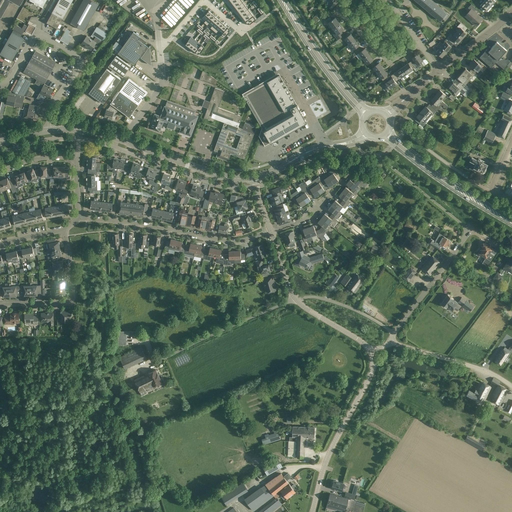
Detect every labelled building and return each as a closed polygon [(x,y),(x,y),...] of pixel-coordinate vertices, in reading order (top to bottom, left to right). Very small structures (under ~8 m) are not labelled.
[(11,1),(8,0),(0,0),(0,18),(1,19),(11,1)] [(52,13),(47,21),(50,22),(49,24),(51,25),(50,26),(54,28),(54,27),(56,28),(57,28),(60,29),(62,25),(60,24),(63,19),(63,20),(63,19),(73,0),(54,0),(49,11),(52,13)] [(98,4),(90,0),(83,0),(70,23),(84,30),(86,27),(98,4)] [(120,0),(127,10),(139,2),(140,4),(145,0),(120,0)] [(185,14),(194,0),(176,0),(173,5),(185,14)] [(242,0),(239,0),(233,5),(236,8),(244,2),(242,0)] [(328,0),(333,4),(329,8),(330,10),(337,2),(336,1),(337,0),(328,0)] [(415,0),(440,21),(442,18),(445,21),(450,15),(447,12),(446,13),(431,0),(415,0)] [(494,0),(484,0),(480,5),(486,11),(495,1),(494,0)] [(244,2),(236,8),(238,11),(247,5),(244,2)] [(477,9),(471,4),(468,8),(470,10),(465,16),(472,23),(476,26),(478,24),(479,23),(483,19),(475,12),(477,9)] [(247,5),(238,11),(241,15),(249,8),(248,9),(246,6),(247,5)] [(171,28),(181,18),(168,6),(163,10),(165,11),(162,14),(163,16),(159,20),(163,24),(165,22),(171,28)] [(249,8),(241,15),(243,18),(252,12),(249,8)] [(209,11),(202,18),(205,21),(204,23),(212,14),(209,11)] [(252,12),(243,18),(245,20),(246,21),(245,22),(254,15),(252,12)] [(212,14),(204,23),(207,25),(215,16),(212,14)] [(254,15),(245,22),(246,22),(247,24),(248,25),(257,19),(254,15)] [(316,15),(311,20),(315,24),(320,19),(316,15)] [(215,16),(207,25),(209,24),(210,25),(212,26),(210,28),(218,19),(215,16)] [(333,29),(339,24),(335,18),(332,20),(329,17),(325,20),(324,21),(326,25),(328,23),(333,29)] [(218,19),(210,28),(213,31),(221,22),(218,19)] [(221,22),(213,31),(217,34),(224,25),(221,22)] [(459,29),(456,33),(462,38),(467,33),(464,31),(467,28),(460,23),(457,27),(459,29)] [(27,26),(24,24),(22,28),(15,24),(13,29),(22,34),(27,26)] [(339,24),(333,29),(335,32),(333,33),(335,36),(337,40),(338,39),(343,36),(341,32),(344,30),(339,24)] [(224,25),(217,34),(218,32),(221,34),(221,35),(228,27),(227,27),(226,26),(224,25)] [(103,42),(105,38),(108,34),(107,34),(98,28),(96,27),(93,31),(91,34),(92,35),(91,36),(93,38),(94,36),(95,37),(103,42)] [(228,27),(221,35),(225,37),(231,30),(230,29),(228,27)] [(60,40),(62,41),(67,44),(68,44),(73,36),(69,34),(71,31),(66,28),(66,29),(64,28),(63,30),(65,31),(60,40)] [(24,39),(12,32),(0,53),(12,61),(24,39)] [(113,47),(112,49),(116,51),(118,53),(134,65),(148,46),(144,43),(138,39),(140,37),(134,32),(131,35),(125,44),(119,51),(117,50),(113,47)] [(462,38),(456,33),(453,36),(450,34),(447,38),(453,44),(456,41),(458,43),(462,38)] [(343,36),(338,39),(340,42),(344,39),(348,44),(355,39),(351,34),(345,38),(343,36)] [(103,42),(95,37),(93,41),(91,39),(86,36),(81,44),(84,47),(85,46),(91,50),(94,46),(96,43),(100,46),(101,44),(103,42)] [(191,37),(185,45),(189,47),(194,39),(191,37)] [(453,44),(447,38),(444,41),(445,42),(442,44),(440,42),(438,44),(447,52),(451,47),(453,44)] [(194,39),(189,47),(192,50),(198,42),(194,39)] [(348,44),(353,51),(351,53),(352,54),(353,53),(359,49),(358,46),(359,45),(355,39),(348,44)] [(198,42),(192,50),(195,52),(201,44),(198,42)] [(491,68),(496,63),(500,58),(506,50),(497,42),(490,49),(489,48),(487,50),(486,50),(480,58),(491,68)] [(201,44),(195,52),(198,54),(199,54),(199,55),(205,47),(201,44)] [(442,57),(447,52),(438,44),(436,47),(438,49),(436,52),(442,57)] [(151,65),(150,45),(148,47),(141,57),(142,58),(151,65)] [(359,53),(363,59),(369,54),(365,48),(361,51),(359,49),(353,53),(352,54),(354,57),(359,53)] [(29,61),(50,73),(56,63),(35,51),(29,61)] [(369,54),(363,59),(367,64),(369,66),(374,63),(372,60),(373,59),(369,54)] [(422,60),(424,59),(423,57),(421,58),(418,54),(412,58),(413,60),(411,62),(416,69),(421,65),(419,63),(422,60)] [(108,66),(123,77),(131,66),(116,56),(108,66)] [(502,60),(500,58),(496,63),(503,69),(504,70),(508,64),(510,61),(508,59),(505,60),(503,58),(502,60)] [(477,62),(474,59),(469,64),(473,67),(471,69),(478,76),(481,73),(478,70),(483,65),(481,62),(478,60),(477,62)] [(50,73),(29,61),(24,72),(45,84),(50,73)] [(408,63),(402,67),(407,74),(413,70),(412,69),(413,69),(415,71),(417,70),(416,69),(411,62),(408,64),(408,63)] [(374,63),(369,66),(371,69),(373,68),(377,73),(383,68),(379,63),(375,65),(374,63)] [(407,74),(402,67),(397,71),(394,73),(398,79),(401,82),(403,81),(403,79),(402,77),(407,74)] [(387,74),(383,68),(377,73),(381,79),(381,78),(383,81),(386,79),(388,77),(386,75),(387,74)] [(121,79),(107,69),(89,93),(103,104),(121,79)] [(465,69),(461,73),(469,81),(475,75),(476,76),(477,75),(477,76),(478,76),(471,69),(469,72),(465,69)] [(202,71),(199,79),(216,85),(217,81),(214,79),(214,78),(202,71)] [(398,79),(394,73),(391,76),(392,78),(383,85),(387,91),(397,84),(395,82),(398,79),(400,82),(401,82),(398,79)] [(460,81),(459,83),(463,88),(469,81),(461,73),(457,78),(460,81)] [(245,94),(243,95),(262,127),(262,128),(259,135),(261,139),(264,145),(270,142),(270,143),(306,122),(307,122),(296,104),(279,74),(267,81),(267,82),(245,94)] [(26,80),(20,77),(12,91),(18,94),(26,80)] [(111,103),(125,114),(129,117),(147,92),(137,84),(129,79),(120,91),(111,103)] [(511,81),(510,86),(511,86),(510,88),(507,87),(504,85),(502,88),(501,88),(500,89),(501,90),(505,92),(506,91),(511,93),(511,94),(511,93),(511,81)] [(465,89),(463,88),(459,83),(457,86),(453,83),(449,87),(454,92),(454,93),(456,96),(460,92),(465,97),(468,94),(469,92),(465,89)] [(40,92),(36,98),(46,100),(47,97),(48,97),(52,90),(53,89),(50,87),(49,89),(43,85),(40,92)] [(207,108),(204,118),(213,121),(214,119),(224,123),(224,122),(238,127),(242,116),(218,108),(224,91),(215,88),(209,105),(206,104),(205,107),(207,108)] [(435,95),(441,100),(445,95),(440,90),(435,95)] [(0,100),(0,113),(3,114),(6,102),(6,103),(6,104),(8,104),(8,105),(13,106),(22,108),(24,99),(25,96),(24,96),(19,95),(9,92),(8,95),(7,98),(4,98),(3,102),(0,100)] [(510,95),(503,92),(500,98),(506,101),(507,101),(506,103),(507,104),(508,105),(505,109),(511,112),(511,100),(510,99),(510,100),(508,99),(510,95)] [(437,105),(441,100),(435,95),(431,100),(437,105)] [(154,120),(151,129),(160,132),(163,121),(169,124),(168,127),(174,129),(175,126),(181,128),(179,132),(191,136),(198,116),(194,115),(196,111),(168,101),(165,106),(164,106),(161,116),(155,114),(152,120),(154,120)] [(485,110),(475,102),(471,107),(481,114),(485,110)] [(125,114),(111,103),(110,103),(112,104),(108,109),(107,109),(104,116),(108,117),(107,120),(114,122),(116,116),(114,115),(118,109),(125,114)] [(40,107),(30,104),(29,109),(25,108),(24,114),(23,118),(33,120),(34,117),(38,118),(40,107)] [(426,106),(421,111),(428,117),(432,113),(434,114),(436,111),(435,109),(431,106),(428,109),(426,106)] [(424,122),(428,117),(421,111),(417,116),(419,119),(417,122),(422,127),(425,123),(424,122)] [(501,124),(496,135),(504,138),(511,121),(511,118),(503,115),(501,119),(502,119),(500,123),(501,124)] [(238,127),(224,122),(224,123),(214,151),(217,152),(217,153),(220,154),(219,158),(227,161),(228,161),(231,154),(244,159),(254,133),(257,127),(245,122),(243,129),(238,127)] [(486,133),(483,139),(492,143),(495,137),(486,133)] [(472,150),(467,147),(464,153),(469,156),(472,150)] [(87,156),(87,162),(96,163),(96,159),(98,159),(98,153),(91,153),(90,156),(87,156)] [(108,164),(107,169),(113,170),(112,172),(117,173),(118,169),(119,159),(118,159),(118,158),(115,157),(114,158),(113,162),(110,162),(109,164),(108,164)] [(472,157),(470,160),(476,164),(474,168),(473,170),(478,173),(479,171),(480,171),(483,172),(484,172),(486,169),(485,169),(487,165),(482,162),(483,161),(479,159),(478,160),(472,157)] [(120,159),(119,159),(118,169),(121,169),(121,171),(126,172),(128,165),(124,164),(125,160),(124,159),(121,158),(120,159)] [(87,168),(90,168),(89,171),(97,172),(97,166),(100,167),(100,163),(96,163),(87,162),(87,168)] [(140,165),(133,163),(130,172),(128,176),(133,177),(134,176),(139,178),(142,172),(138,170),(140,165)] [(40,176),(41,176),(46,176),(46,178),(50,178),(50,182),(50,170),(47,170),(47,167),(41,166),(41,169),(40,176)] [(59,179),(59,177),(59,167),(53,167),(53,170),(50,170),(50,182),(51,182),(51,183),(54,183),(54,179),(59,179)] [(59,179),(64,179),(70,179),(70,171),(70,169),(65,169),(65,167),(59,167),(59,177),(59,179)] [(157,171),(148,168),(147,173),(146,173),(148,174),(146,178),(150,179),(148,183),(150,184),(155,186),(155,185),(157,180),(154,179),(157,171)] [(29,174),(31,180),(32,182),(41,178),(41,176),(40,176),(41,169),(34,172),(33,169),(27,171),(29,174)] [(327,174),(328,176),(334,184),(338,181),(335,176),(337,174),(334,169),(331,171),(327,174)] [(86,175),(86,181),(95,181),(95,177),(97,177),(97,174),(100,174),(100,172),(97,172),(89,171),(89,175),(86,175)] [(24,172),(19,174),(24,185),(23,183),(28,181),(28,183),(32,182),(31,180),(29,174),(26,175),(24,172)] [(24,185),(19,174),(14,176),(15,180),(12,181),(15,188),(16,192),(20,190),(19,188),(24,185)] [(171,176),(164,174),(162,178),(162,179),(161,181),(160,183),(166,185),(164,188),(166,189),(170,191),(172,185),(169,184),(171,181),(169,180),(171,176)] [(322,176),(320,178),(323,184),(326,182),(329,187),(334,184),(328,176),(327,174),(322,176)] [(320,178),(319,177),(312,181),(320,194),(324,190),(321,185),(323,184),(320,178)] [(357,177),(353,182),(350,179),(346,184),(352,189),(354,190),(357,192),(360,188),(360,187),(362,185),(359,183),(361,181),(357,177)] [(2,180),(6,189),(10,187),(13,193),(16,192),(15,188),(12,181),(9,182),(7,178),(2,180)] [(186,182),(178,179),(175,189),(181,191),(177,201),(183,203),(183,204),(186,196),(187,192),(189,188),(185,186),(186,182)] [(97,181),(95,181),(86,181),(87,187),(90,187),(90,190),(97,190),(97,181)] [(304,181),(302,182),(309,193),(312,192),(315,197),(320,194),(314,186),(312,181),(311,182),(312,182),(307,185),(305,182),(304,181)] [(298,192),(300,195),(306,203),(310,200),(307,195),(309,193),(302,182),(298,184),(301,189),(301,190),(298,192)] [(282,191),(288,188),(287,184),(280,187),(274,189),(272,190),(274,196),(270,198),(273,205),(277,203),(284,201),(282,195),(283,194),(282,191)] [(201,187),(193,185),(191,192),(195,194),(194,197),(201,200),(204,192),(200,190),(201,187)] [(342,191),(350,197),(353,193),(355,195),(357,193),(357,192),(354,190),(352,189),(350,191),(346,187),(342,191)] [(342,202),(347,206),(349,208),(351,205),(349,204),(350,202),(348,200),(350,197),(342,191),(339,196),(343,200),(342,202)] [(211,192),(209,200),(221,203),(223,194),(217,193),(217,194),(211,192)] [(306,203),(300,195),(298,192),(300,195),(296,198),(294,196),(292,198),(293,199),(294,200),(295,203),(298,201),(301,206),(306,203)] [(239,214),(242,213),(243,212),(242,210),(243,209),(248,208),(245,199),(244,200),(243,197),(231,195),(230,200),(230,201),(237,202),(238,206),(235,207),(237,214),(239,214)] [(121,200),(118,200),(117,210),(120,210),(119,213),(125,214),(126,213),(137,214),(137,216),(143,217),(144,214),(147,214),(148,204),(145,204),(144,205),(139,205),(139,203),(136,203),(136,204),(133,204),(130,203),(130,202),(127,201),(126,203),(121,202),(121,200)] [(349,208),(347,206),(342,202),(340,204),(335,200),(332,205),(339,211),(343,214),(348,207),(349,208)] [(289,212),(288,210),(285,211),(283,204),(280,205),(281,208),(274,210),(274,211),(274,210),(277,216),(279,216),(289,212)] [(333,213),(331,215),(337,219),(342,213),(343,214),(339,211),(332,205),(328,209),(333,213)] [(41,209),(35,210),(37,220),(43,219),(41,209)] [(185,225),(187,216),(188,213),(180,211),(178,220),(181,221),(180,223),(185,225)] [(279,216),(277,216),(279,223),(278,223),(284,221),(285,224),(292,222),(291,219),(288,219),(287,215),(289,214),(289,212),(279,216)] [(21,224),(18,214),(13,216),(15,226),(21,224)] [(249,214),(241,217),(243,224),(242,224),(243,228),(244,228),(246,228),(247,228),(253,226),(249,217),(251,217),(249,214)] [(336,220),(337,219),(331,215),(329,217),(325,214),(321,218),(333,227),(338,221),(336,220)] [(192,217),(187,216),(185,225),(191,226),(191,223),(194,224),(196,216),(193,215),(192,217)] [(199,228),(205,229),(208,217),(202,216),(202,217),(199,217),(197,224),(200,225),(199,228)] [(9,217),(3,219),(6,228),(11,227),(9,217)] [(213,218),(208,217),(205,229),(210,230),(211,227),(214,228),(215,220),(213,220),(213,218)] [(322,226),(320,230),(324,235),(331,226),(333,228),(333,227),(321,218),(318,222),(322,226)] [(404,222),(399,219),(395,224),(400,227),(404,222)] [(410,223),(407,221),(404,226),(410,230),(414,225),(410,223)] [(228,227),(228,225),(228,224),(226,223),(224,224),(224,226),(219,225),(219,227),(218,232),(227,233),(228,228),(229,227),(228,227)] [(311,236),(313,242),(317,237),(324,235),(320,230),(315,231),(313,226),(308,227),(311,236)] [(313,243),(313,242),(311,236),(308,227),(303,229),(305,235),(302,236),(304,242),(307,241),(308,242),(312,240),(313,243)] [(295,236),(293,231),(285,234),(286,236),(283,237),(285,241),(286,240),(288,245),(293,243),(295,242),(293,236),(295,236)] [(110,241),(111,244),(114,244),(114,249),(119,249),(119,256),(120,256),(120,262),(122,262),(122,256),(122,254),(122,246),(119,246),(119,244),(119,234),(112,234),(112,241),(110,241)] [(135,247),(132,246),(133,234),(126,234),(126,240),(124,240),(124,243),(124,247),(132,248),(131,254),(132,254),(131,256),(135,257),(135,247)] [(147,235),(140,234),(140,241),(138,240),(137,248),(145,248),(144,255),(143,258),(147,258),(148,247),(145,247),(145,244),(146,244),(146,240),(147,235)] [(443,236),(439,234),(434,242),(434,241),(433,243),(429,241),(429,243),(440,249),(442,245),(446,248),(448,245),(448,246),(449,243),(451,240),(443,236)] [(161,237),(154,236),(153,242),(151,242),(151,245),(159,246),(160,242),(161,237)] [(55,239),(46,240),(47,250),(60,248),(59,241),(56,242),(55,239)] [(174,250),(174,251),(175,248),(177,240),(171,239),(170,242),(166,241),(165,246),(164,249),(168,250),(168,248),(169,248),(169,247),(175,248),(174,250)] [(306,249),(303,239),(298,241),(299,246),(300,245),(301,248),(302,250),(306,249)] [(175,248),(174,251),(180,252),(179,253),(184,254),(184,251),(186,245),(182,244),(182,241),(177,240),(175,248)] [(193,256),(194,255),(194,252),(196,244),(190,243),(190,246),(186,245),(184,251),(184,254),(193,256)] [(482,246),(478,253),(486,257),(482,263),(487,266),(489,263),(491,260),(494,255),(489,252),(492,248),(485,243),(484,243),(483,243),(481,245),(482,246)] [(194,252),(194,255),(195,256),(203,258),(203,259),(205,249),(201,248),(202,246),(196,244),(194,252)] [(266,256),(262,245),(254,247),(258,258),(266,256)] [(29,246),(27,247),(30,259),(32,258),(32,256),(37,255),(36,251),(34,252),(33,247),(29,248),(29,246)] [(30,259),(27,247),(24,247),(25,249),(22,249),(22,252),(20,253),(21,258),(26,257),(28,259),(30,259)] [(214,256),(216,249),(210,247),(209,250),(205,249),(203,259),(210,260),(211,256),(214,256)] [(60,248),(47,250),(48,252),(51,252),(51,256),(50,256),(50,257),(47,257),(48,260),(50,259),(55,259),(54,256),(61,255),(60,248)] [(216,249),(214,256),(217,257),(216,263),(223,264),(224,261),(225,254),(221,253),(221,250),(216,249)] [(7,256),(4,256),(6,262),(11,261),(12,263),(14,263),(13,258),(11,250),(9,251),(9,252),(6,253),(7,256)] [(13,250),(11,250),(14,263),(20,261),(19,259),(21,258),(20,253),(17,253),(17,251),(14,251),(13,250)] [(304,255),(303,250),(302,251),(297,252),(298,257),(295,264),(300,267),(301,264),(307,267),(310,268),(312,263),(324,259),(322,254),(310,258),(304,255)] [(235,263),(234,251),(229,251),(229,254),(225,254),(224,261),(223,264),(226,265),(230,265),(232,263),(235,263)] [(234,251),(235,263),(241,262),(241,260),(245,260),(245,258),(245,253),(240,254),(240,251),(234,251)] [(492,279),(499,283),(504,276),(501,274),(505,268),(511,273),(511,272),(511,257),(507,254),(504,259),(507,262),(499,273),(497,272),(492,279)] [(439,262),(432,256),(422,269),(429,275),(439,262)] [(50,259),(51,262),(52,262),(53,267),(50,267),(50,269),(63,267),(62,261),(55,262),(55,259),(50,259)] [(263,266),(261,260),(255,262),(258,270),(260,269),(262,273),(265,272),(270,271),(269,265),(263,266)] [(414,268),(411,266),(410,267),(402,277),(408,282),(416,272),(413,269),(414,268)] [(63,267),(50,269),(51,271),(54,271),(54,275),(53,275),(53,278),(61,277),(61,274),(64,274),(63,267)] [(338,277),(333,273),(331,277),(326,283),(331,287),(335,280),(338,277)] [(365,280),(355,273),(352,278),(346,274),(340,282),(355,293),(365,280)] [(274,286),(272,276),(267,277),(263,279),(263,282),(262,282),(263,287),(265,287),(266,292),(268,291),(268,292),(276,290),(274,285),(274,286)] [(52,286),(52,288),(65,287),(64,280),(61,280),(61,277),(53,278),(53,281),(55,281),(55,286),(52,286)] [(24,291),(24,296),(31,295),(30,282),(28,282),(28,285),(20,286),(20,291),(24,291)] [(30,282),(31,295),(38,295),(37,293),(41,293),(41,285),(37,285),(32,285),(32,282),(30,282)] [(10,296),(9,283),(5,284),(5,287),(0,286),(0,293),(3,294),(3,297),(10,296)] [(16,291),(20,291),(20,286),(11,286),(11,283),(9,283),(10,296),(17,296),(16,291)] [(65,294),(65,287),(52,288),(52,290),(55,289),(55,297),(63,297),(63,294),(65,294)] [(448,295),(441,304),(446,308),(447,307),(452,311),(454,309),(457,311),(460,307),(457,305),(458,303),(454,301),(453,302),(452,301),(453,299),(448,295)] [(359,307),(371,315),(374,311),(362,303),(359,307)] [(54,321),(53,311),(48,312),(48,313),(41,313),(42,322),(49,321),(49,325),(53,325),(53,321),(54,321)] [(72,315),(72,311),(60,311),(61,319),(57,319),(58,326),(61,325),(61,322),(65,322),(65,320),(71,320),(71,315),(72,315)] [(33,317),(33,312),(29,313),(29,314),(25,314),(25,319),(26,325),(30,324),(30,323),(33,322),(33,324),(38,324),(38,321),(38,316),(33,317)] [(20,323),(19,313),(11,314),(11,317),(4,317),(4,324),(14,324),(14,323),(20,323)] [(502,349),(494,361),(500,365),(503,361),(504,362),(509,354),(509,353),(511,351),(508,349),(508,350),(504,347),(503,349),(502,349)] [(120,358),(125,368),(146,359),(141,348),(120,358)] [(162,382),(156,370),(134,380),(140,392),(149,387),(150,388),(162,382)] [(499,405),(508,390),(498,385),(500,382),(499,382),(493,378),(491,382),(497,386),(490,400),(499,405)] [(490,386),(480,381),(476,390),(474,393),(469,390),(466,395),(483,404),(491,387),(490,386)] [(289,441),(296,441),(303,442),(303,431),(304,431),(304,427),(293,427),(293,437),(289,437),(289,441)] [(314,427),(304,427),(304,431),(303,431),(303,442),(296,441),(289,441),(289,457),(303,457),(304,437),(314,437),(314,427)] [(268,434),(264,435),(265,438),(267,444),(281,440),(278,430),(273,432),(274,433),(268,435),(268,434)] [(467,436),(464,440),(480,449),(483,445),(467,436)] [(277,458),(262,466),(267,475),(282,467),(277,458)] [(291,477),(288,473),(283,477),(281,473),(276,477),(275,476),(261,487),(244,499),(253,511),(274,496),(276,498),(257,511),(271,511),(282,504),(277,498),(279,496),(277,493),(280,490),(283,493),(280,496),(284,500),(286,497),(287,498),(296,492),(295,490),(297,488),(294,484),(291,486),(287,480),(291,477)] [(337,481),(336,481),(335,481),(333,481),(333,482),(332,482),(332,484),(331,488),(342,491),(343,488),(344,488),(345,488),(346,486),(345,485),(344,484),(338,482),(337,481)] [(245,482),(222,496),(227,504),(250,490),(245,482)] [(327,503),(326,507),(336,510),(337,506),(357,511),(362,511),(365,503),(356,501),(352,500),(351,499),(341,496),(330,493),(329,498),(327,503)]
